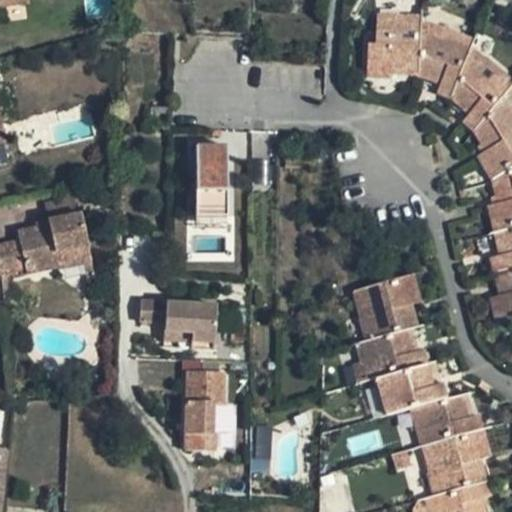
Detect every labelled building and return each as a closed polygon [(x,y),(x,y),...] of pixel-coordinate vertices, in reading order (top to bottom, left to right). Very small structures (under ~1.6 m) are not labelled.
[(420,15),(377,14),(376,45),(368,45),(367,80),(392,81),(393,77),(417,78),(440,86),(436,96),(450,102),(468,116),(462,123),(474,136),(484,153),(476,157),(490,182),(496,204),(486,207),(498,256),(489,258),(498,297),(488,299),(495,327),(511,322),(511,90),(510,88),(511,86),(511,79),(486,57),(485,58),(471,47),(473,40),(438,25),(437,26),(421,20),(420,15)] [(222,146),(191,145),(190,216),(220,216),(222,146)] [(18,242),(0,246),(0,274),(24,269),(25,274),(56,267),(54,257),(77,252),(76,249),(87,247),(80,215),(46,222),(47,226),(16,233),(18,242)] [(90,262),(87,247),(76,249),(77,252),(54,257),(56,267),(57,269),(90,262)] [(422,303),(414,276),(352,293),(360,319),(357,320),(364,343),(354,346),(365,383),(374,380),(385,417),(409,411),(418,449),(421,449),(429,474),(427,475),(433,498),(422,501),(425,511),(486,511),(482,499),(492,496),(481,460),(491,458),(478,416),(469,419),(463,396),(449,400),(445,385),(435,387),(425,350),(415,353),(409,330),(418,327),(412,306),(422,303)] [(138,323),(165,325),(166,304),(140,302),(138,323)] [(191,333),(190,344),(190,351),(213,351),(215,306),(166,304),(165,325),(175,325),(175,332),(191,333)] [(165,325),(165,342),(190,344),(191,333),(175,332),(175,325),(165,325)] [(224,404),(225,374),(187,373),(184,452),(214,453),(216,404),(224,404)] [(251,426),(250,472),(269,472),(270,426),(251,426)]
